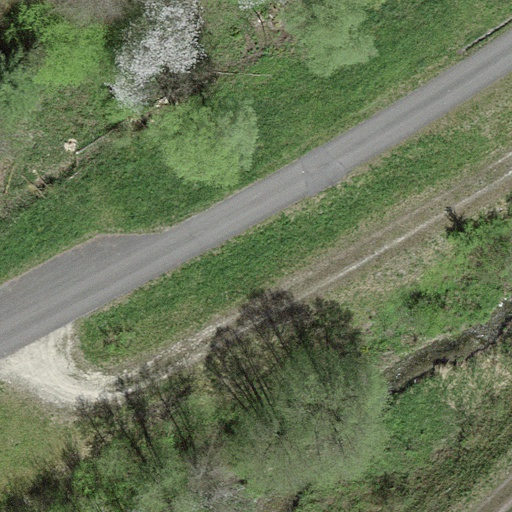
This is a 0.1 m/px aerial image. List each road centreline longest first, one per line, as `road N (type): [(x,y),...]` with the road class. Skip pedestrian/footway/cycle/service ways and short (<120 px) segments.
road 1 (track): [(511,151),(132,396),(55,396),(0,353)]
road 2 (residential): [(511,26),(448,81),(0,315)]
